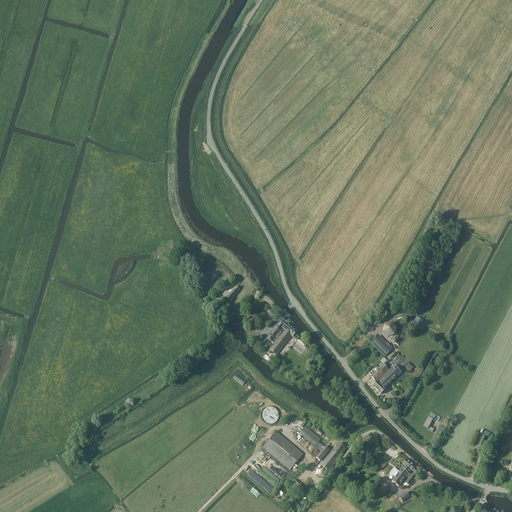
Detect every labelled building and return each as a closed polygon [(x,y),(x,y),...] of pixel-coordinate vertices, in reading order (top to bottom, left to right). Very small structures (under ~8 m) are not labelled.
[(230,300),(240,290),(236,287),(227,297),(230,300)] [(421,326),(424,321),(417,316),(414,321),(421,326)] [(269,350),(276,356),(292,337),(296,341),(299,338),(295,335),(297,332),(287,324),(283,329),(274,340),(276,341),(269,350)] [(383,332),(387,337),(393,335),(395,329),(391,324),(384,326),(383,332)] [(274,340),(283,329),(278,325),(267,339),(272,342),(274,340)] [(378,336),(371,343),(385,357),(392,350),(389,347),(389,346),(387,344),(386,344),(378,336)] [(376,382),(388,370),(383,365),(371,377),(376,382)] [(384,390),(401,373),(394,366),(373,387),(380,395),(385,391),(384,390)] [(236,375),(233,379),(242,386),(245,383),(236,375)] [(428,429),(433,420),(429,417),(424,426),(428,429)] [(315,447),(321,440),(305,427),(300,434),(315,447)] [(290,470),(303,455),(276,432),(263,448),(290,470)] [(479,446),(484,448),(487,439),(482,437),(479,446)] [(340,457),(345,450),(338,444),(333,451),(332,451),(321,466),(328,472),(340,457)] [(320,462),(329,450),(324,447),(316,458),(320,462)] [(381,458),(372,464),(377,472),(386,466),(381,458)] [(414,467),(405,460),(402,464),(404,465),(392,481),(399,487),(408,475),(409,476),(404,484),(408,486),(415,477),(411,474),(410,473),(414,467)] [(298,492),(303,487),(294,480),(290,486),(298,492)] [(384,482),(378,489),(384,494),(390,487),(384,482)] [(403,502),(410,497),(407,493),(399,498),(403,502)]
